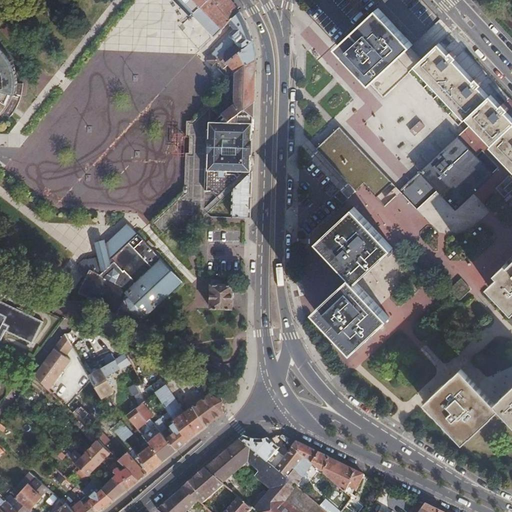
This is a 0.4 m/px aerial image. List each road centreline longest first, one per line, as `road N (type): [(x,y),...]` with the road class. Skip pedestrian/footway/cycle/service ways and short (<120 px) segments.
road 1 (primary): [(263,12),(270,56),(264,327),(280,396)]
road 2 (primary): [(292,342),(278,261),(284,61)]
road 3 (unknown): [(511,220),(455,249),(441,273),(366,343),(362,358),(406,410)]
road 4 (primary): [(280,396),(317,431),(484,511)]
road 5 (primary): [(511,509),(364,425)]
road 6 (unclassified): [(114,511),(201,438),(222,437)]
